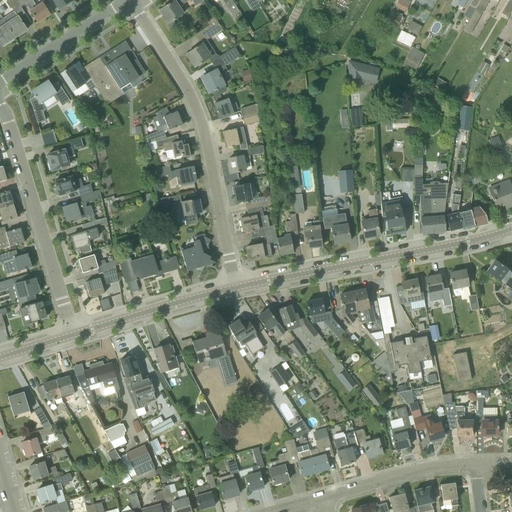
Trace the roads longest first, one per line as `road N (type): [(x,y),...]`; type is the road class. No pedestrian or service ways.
road 1 (residential): [(238,285),(194,101),(131,0)]
road 2 (tertiary): [(238,285),(511,229)]
road 3 (residential): [(70,335),(0,103)]
road 4 (tertiary): [(70,335),(238,285)]
road 5 (residential): [(326,497),(476,463)]
road 6 (residential): [(0,78),(124,0)]
